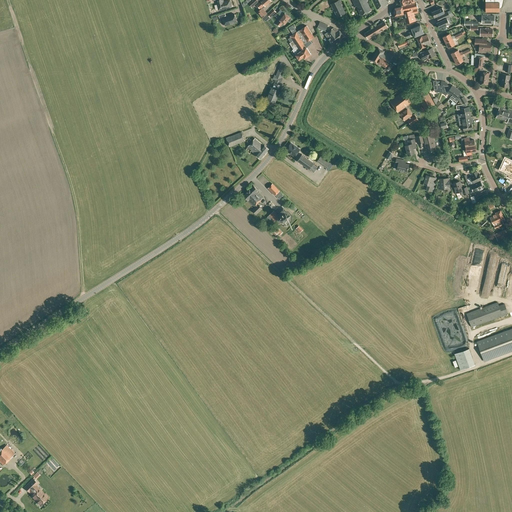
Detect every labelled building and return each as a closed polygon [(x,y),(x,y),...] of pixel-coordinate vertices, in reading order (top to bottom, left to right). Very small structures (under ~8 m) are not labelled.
[(223,2),(222,0),(213,0),(216,0),(219,10),(231,7),(230,0),(223,2)] [(268,13),(263,8),(272,1),(271,0),(261,0),(261,1),(256,5),(260,9),(257,12),(263,18),(268,13)] [(333,6),(332,7),(337,17),(345,13),(340,3),(342,3),(340,0),(335,0),(337,1),(332,3),(333,6)] [(371,10),(367,1),(368,0),(367,0),(352,0),(355,6),(356,6),(361,15),(371,10)] [(372,0),(377,9),(388,4),(385,0),(372,0)] [(485,0),(486,11),(499,11),(499,8),(501,7),(501,6),(502,0),(485,0)] [(407,8),(408,8),(408,5),(395,8),(395,15),(404,14),(403,11),(407,10),(407,8)] [(445,13),(442,7),(432,12),(434,18),(440,15),(441,18),(449,14),(453,12),(452,13),(450,10),(448,12),(445,13)] [(268,13),(263,18),(264,20),(269,15),(270,17),(276,12),(273,8),(268,13)] [(406,23),(415,21),(414,14),(418,13),(417,9),(404,12),(406,23)] [(226,16),(225,13),(218,15),(220,19),(223,18),(225,26),(237,22),(234,14),(226,16)] [(290,22),(292,19),(290,18),(290,17),(285,13),(279,20),(280,20),(276,24),(280,27),(283,22),(285,24),(288,21),(290,22)] [(447,18),(450,17),(449,14),(441,18),(442,20),(437,23),(439,28),(446,25),(448,24),(449,24),(447,18)] [(494,23),(494,15),(482,15),(482,23),(494,23)] [(376,34),(381,31),(388,27),(384,21),(376,26),(373,28),(376,34)] [(415,37),(424,33),(420,24),(411,28),(413,31),(406,34),(407,38),(414,35),(415,37)] [(397,27),(394,28),(395,34),(406,31),(404,25),(397,27)] [(293,41),(290,43),(294,49),(292,50),(299,60),(304,57),(305,58),(311,54),(307,48),(312,42),(310,40),(314,37),(307,26),(297,32),(295,29),(291,32),(293,34),(290,36),(293,41)] [(343,37),(343,35),(340,31),(333,27),(325,34),(329,39),(330,42),(330,43),(331,45),(333,44),(343,37)] [(372,37),(376,34),(373,28),(365,33),(368,39),(372,36),(372,37)] [(453,36),(451,37),(450,33),(443,37),(446,42),(452,39),(455,37),(463,34),(462,32),(454,36),(453,36)] [(431,44),(427,35),(422,37),(421,36),(417,38),(421,49),(426,47),(426,46),(431,44)] [(490,51),(491,50),(492,47),(490,46),(491,43),(486,42),(487,39),(475,38),(475,45),(479,45),(479,52),(483,52),(483,50),(490,51)] [(448,48),(455,44),(452,39),(446,42),(448,48)] [(454,59),(471,50),(474,48),(473,46),(469,48),(470,48),(463,52),(462,51),(459,53),(458,50),(451,53),(454,59)] [(389,62),(393,56),(379,48),(371,60),(377,63),(378,62),(386,67),(384,70),(389,72),(391,71),(395,66),(389,62)] [(429,58),(435,55),(432,48),(420,54),(423,59),(428,57),(429,58)] [(464,55),(472,52),(471,50),(454,59),(457,64),(463,61),(462,57),(465,56),(464,55)] [(485,57),(485,55),(475,53),(474,57),(476,58),(475,68),(482,69),(483,57),(485,57)] [(281,78),(284,70),(286,64),(281,62),(278,68),(279,68),(276,76),(274,75),(273,79),(276,80),(275,83),(273,88),(272,88),(271,91),(270,90),(269,93),(270,94),(268,98),(268,100),(267,101),(267,102),(268,102),(268,103),(271,104),(272,104),(273,104),(273,103),(275,101),(280,91),(279,91),(281,85),(278,84),(280,81),(281,82),(283,79),(281,78)] [(488,84),(489,73),(481,72),(480,83),(488,84)] [(508,87),(510,75),(502,74),(502,77),(501,77),(501,81),(501,86),(508,87)] [(431,81),(427,82),(428,86),(428,90),(432,90),(436,89),(436,92),(437,92),(441,92),(442,92),(444,82),(441,81),(441,82),(441,83),(440,83),(438,82),(436,82),(436,81),(436,80),(430,81),(431,81)] [(448,93),(451,95),(457,88),(452,85),(451,87),(449,86),(447,85),(447,83),(444,82),(442,92),(446,95),(448,93)] [(425,110),(435,104),(426,88),(416,93),(425,110)] [(461,101),(465,99),(464,96),(463,97),(461,95),(460,93),(461,91),(457,88),(451,95),(449,98),(453,101),(456,103),(460,98),(461,101)] [(398,112),(414,100),(406,89),(390,101),(398,112)] [(461,113),(470,112),(469,107),(467,107),(466,105),(465,103),(467,101),(465,99),(461,101),(463,104),(462,104),(456,105),(457,110),(460,109),(461,113)] [(511,111),(498,107),(499,103),(494,101),(492,106),(498,108),(498,107),(499,107),(496,117),(508,121),(507,123),(511,124),(511,111)] [(411,118),(410,117),(412,115),(407,109),(400,114),(405,121),(409,117),(410,119),(407,120),(411,126),(418,120),(415,115),(411,118)] [(459,122),(469,121),(468,118),(471,117),(470,112),(461,113),(457,114),(458,118),(459,122)] [(469,121),(459,122),(460,126),(463,126),(464,130),(472,129),(472,124),(469,124),(469,121)] [(230,147),(245,141),(242,132),(226,138),(230,147)] [(423,135),(416,137),(417,143),(425,142),(427,152),(436,150),(434,140),(432,134),(424,136),(423,135)] [(264,145),(255,138),(248,147),(252,150),(251,150),(261,158),(269,148),(264,145)] [(466,147),(475,145),(474,140),(465,141),(464,138),(461,139),(462,144),(465,143),(466,147)] [(408,155),(414,153),(413,146),(416,145),(414,139),(408,140),(409,144),(405,145),(408,155)] [(295,156),(300,149),(291,143),(286,150),(295,156)] [(475,145),(466,147),(466,150),(463,151),(464,156),(467,155),(467,152),(476,151),(475,145)] [(314,172),(317,167),(313,164),(314,163),(302,154),(297,160),(309,169),(314,172)] [(329,158),(325,155),(324,157),(321,155),(317,161),(327,168),(331,162),(327,160),(329,158)] [(402,160),(396,158),(395,163),(398,164),(397,170),(407,172),(409,164),(401,163),(402,160)] [(511,173),(511,162),(511,161),(505,158),(501,169),(506,171),(506,170),(511,173)] [(466,175),(463,176),(466,182),(469,181),(470,180),(472,179),(474,184),(477,183),(477,181),(480,180),(482,179),(479,173),(478,174),(477,171),(471,173),(473,176),(471,177),(469,178),(468,178),(466,175)] [(431,191),(434,182),(432,182),(432,181),(433,177),(427,175),(424,184),(428,185),(429,188),(428,190),(431,191)] [(441,178),(441,181),(438,181),(438,189),(445,188),(445,191),(450,190),(450,181),(447,181),(447,178),(441,178)] [(483,187),(480,180),(477,181),(477,183),(474,184),(473,185),(474,189),(472,190),(473,192),(476,191),(478,189),(479,191),(483,189),(483,187)] [(462,188),(460,181),(453,183),(456,193),(460,191),(462,195),(469,193),(467,187),(462,188)] [(275,195),(280,191),(272,184),(268,188),(275,195)] [(254,206),(263,198),(257,191),(258,190),(254,186),(243,195),(248,200),(254,206)] [(481,192),(474,195),(476,198),(477,198),(478,200),(484,197),(483,195),(481,192)] [(256,214),(262,209),(258,204),(252,210),(256,214)] [(275,221),(280,217),(274,210),(269,215),(275,221)] [(504,225),(503,221),(505,220),(501,210),(496,213),(496,214),(490,217),(494,226),(497,224),(498,228),(504,225)] [(287,226),(287,224),(287,221),(290,219),(290,215),(287,212),(286,212),(284,212),(281,215),(281,218),(283,221),(283,226),(287,226)] [(511,235),(509,230),(506,231),(505,230),(500,233),(500,232),(495,234),(498,240),(508,236),(508,237),(511,236),(510,235),(511,235)] [(499,306),(498,302),(467,314),(471,327),(508,313),(505,304),(499,306)] [(511,320),(511,316),(473,330),(484,361),(511,350),(511,320)] [(467,345),(453,352),(461,367),(475,360),(467,345)] [(0,461),(3,465),(15,453),(6,445),(0,451),(0,461)] [(25,487),(29,492),(30,491),(33,494),(31,495),(40,505),(48,497),(47,496),(48,496),(45,493),(45,494),(39,488),(37,490),(34,487),(38,483),(33,479),(25,487)]
